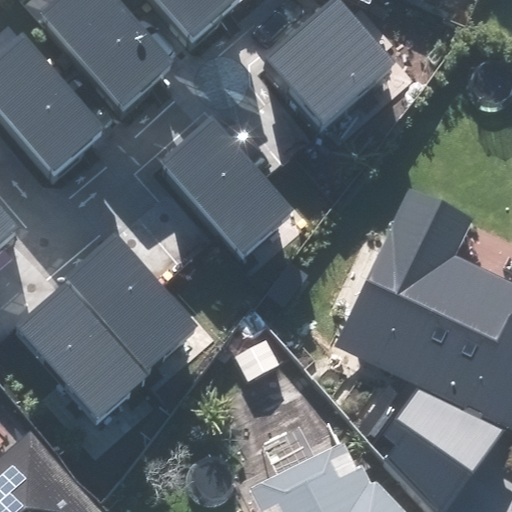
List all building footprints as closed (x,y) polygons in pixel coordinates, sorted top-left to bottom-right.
[(106,0),(49,0),(32,15),(128,120),(176,75),(106,0)] [(240,0),(151,0),(196,49),(244,5),(240,0)] [(329,1),(261,67),(323,130),(391,64),(329,1)] [(13,34),(0,46),(0,116),(60,182),(109,138),(13,34)] [(209,111),(153,154),(235,259),(291,216),(209,111)] [(511,428),(511,280),(460,258),(476,220),(415,194),(344,359),(409,387),(377,449),(445,507),(504,425),(511,428)] [(0,249),(18,235),(0,212),(0,249)] [(108,241),(62,282),(144,375),(191,335),(108,241)] [(91,422),(144,375),(62,282),(8,329),(91,422)] [(0,511),(101,511),(34,433),(0,462),(0,511)] [(404,511),(369,476),(357,449),(248,498),(254,511),(404,511)]
